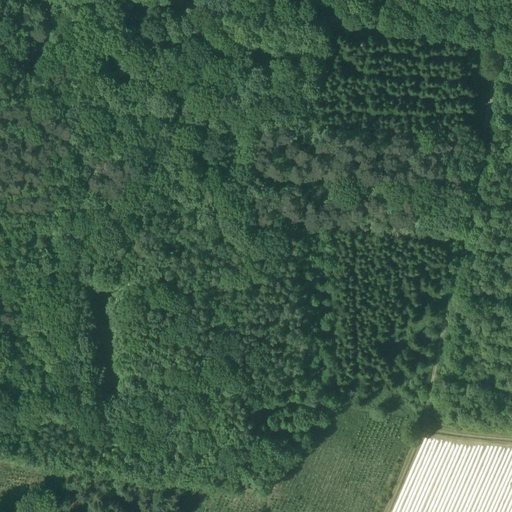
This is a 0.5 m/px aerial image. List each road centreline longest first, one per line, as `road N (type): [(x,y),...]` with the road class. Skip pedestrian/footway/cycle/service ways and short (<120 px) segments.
road 1 (track): [(98,0),(503,39)]
road 2 (track): [(503,39),(420,432)]
